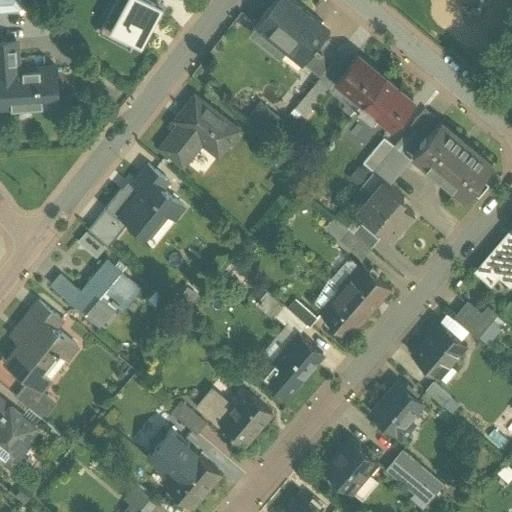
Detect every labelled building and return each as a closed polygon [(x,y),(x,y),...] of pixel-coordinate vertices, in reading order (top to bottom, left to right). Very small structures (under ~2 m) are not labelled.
[(19,0),(0,0),(0,11),(21,10),(19,0)] [(115,0),(108,15),(117,20),(108,38),(131,50),(135,43),(142,47),(164,6),(159,4),(152,0),(115,0)] [(314,16),(293,0),(276,0),(251,32),(281,56),(286,49),(302,63),(316,46),(320,50),(322,47),(321,46),(330,35),(311,20),(314,16)] [(57,67),(18,70),(16,40),(0,41),(0,109),(59,105),(57,67)] [(386,77),(358,54),(336,81),(362,103),(355,111),(356,112),(366,100),(386,77)] [(321,77),(295,108),(306,117),(332,86),(321,77)] [(414,100),(386,77),(366,100),(383,113),(395,123),(414,100)] [(190,117),(179,133),(174,133),(162,148),(185,166),(186,165),(185,164),(203,141),(209,146),(211,143),(223,153),(230,142),(239,131),(195,97),(183,112),(190,117)] [(383,113),(366,100),(356,112),(373,126),(383,113)] [(434,117),(426,109),(411,126),(420,134),(434,117)] [(493,166),(440,123),(413,155),(466,199),(493,166)] [(385,137),(364,163),(373,171),(395,146),(385,137)] [(412,159),(395,146),(373,171),(384,180),(390,185),(412,159)] [(166,178),(148,164),(142,173),(159,186),(166,178)] [(159,186),(142,173),(132,185),(141,192),(122,215),(146,235),(166,211),(175,218),(184,207),(159,186)] [(390,185),(384,180),(359,211),(391,238),(414,212),(401,201),(404,197),(390,185)] [(380,239),(362,224),(355,233),(372,248),(380,239)] [(354,234),(351,230),(341,242),(362,259),(372,248),(355,233),(354,234)] [(511,231),(479,271),(491,282),(502,269),(511,277),(511,231)] [(142,287),(109,259),(108,260),(108,261),(82,292),(78,288),(69,299),(100,325),(101,325),(101,324),(117,304),(118,305),(119,303),(119,302),(128,291),(134,296),(141,288),(142,287)] [(390,288),(363,264),(342,289),(369,312),(390,288)] [(369,312),(342,289),(321,313),(348,336),(369,312)] [(284,305),(268,291),(259,302),(275,316),(284,305)] [(318,317),(296,299),(288,308),(303,322),(304,321),(310,327),(318,317)] [(63,319),(40,301),(31,312),(54,331),(56,329),(63,319)] [(482,315),(468,303),(455,319),(478,338),(497,316),(488,308),(482,315)] [(288,308),(284,305),(275,316),(295,332),(303,322),(288,308)] [(54,331),(31,312),(22,324),(31,331),(6,362),(29,380),(42,390),(51,379),(42,372),(58,351),(67,359),(78,346),(56,329),(54,331)] [(441,322),(424,343),(425,344),(414,356),(435,373),(445,361),(451,366),(468,346),(441,322)] [(300,333),(275,363),(298,383),(324,353),(300,333)] [(42,390),(29,380),(16,397),(38,414),(51,397),(42,390)] [(451,396),(434,382),(426,391),(443,405),(451,396)] [(398,383),(373,412),(397,433),(398,432),(402,437),(413,424),(408,420),(422,403),(398,383)] [(243,388),(233,400),(237,403),(231,410),(220,423),(221,424),(246,445),(273,413),(243,388)] [(231,410),(209,392),(197,407),(219,426),(221,424),(220,423),(231,410)] [(23,417),(0,398),(0,449),(11,459),(13,456),(14,456),(29,437),(28,436),(30,434),(17,424),(23,417)] [(207,423),(182,402),(172,413),(175,416),(197,435),(207,423)] [(141,417),(126,403),(116,415),(131,428),(141,417)] [(197,435),(175,416),(166,427),(188,446),(197,435)] [(378,462),(350,438),(350,439),(352,441),(340,455),(338,453),(324,469),(352,492),(378,462)] [(194,450),(165,483),(192,507),(221,473),(194,450)] [(427,470),(405,451),(396,461),(418,480),(427,470)] [(396,461),(394,460),(386,470),(413,493),(422,483),(418,480),(396,461)] [(151,511),(158,504),(137,485),(125,499),(132,505),(137,500),(150,511),(151,511)] [(323,511),(303,494),(287,511),(323,511)]
